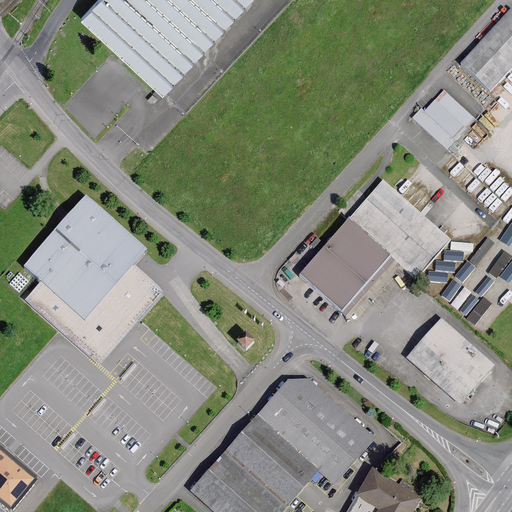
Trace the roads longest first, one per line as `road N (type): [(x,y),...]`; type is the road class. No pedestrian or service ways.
road 1 (residential): [(248,290),(141,204),(21,75)]
road 2 (residential): [(248,290),(435,76)]
road 3 (residential): [(506,491),(301,335)]
road 4 (residential): [(145,511),(301,335)]
